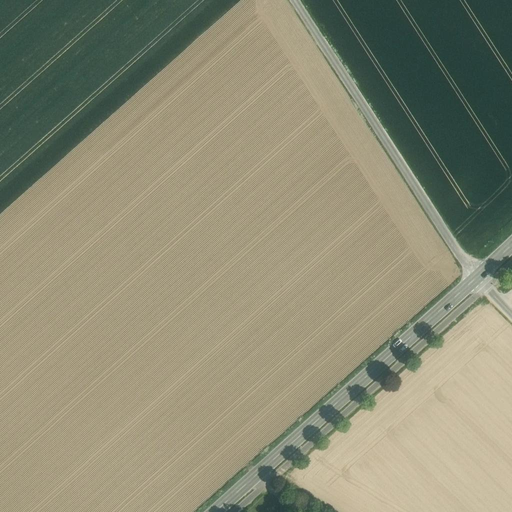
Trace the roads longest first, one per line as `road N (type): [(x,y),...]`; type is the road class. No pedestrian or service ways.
road 1 (secondary): [(215,511),(477,276)]
road 2 (unclassified): [(477,276),(295,0)]
